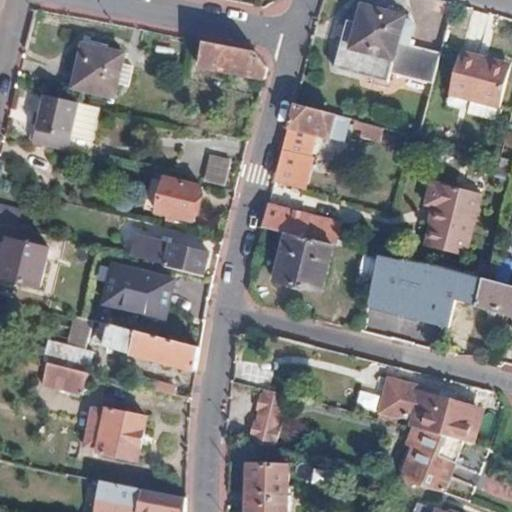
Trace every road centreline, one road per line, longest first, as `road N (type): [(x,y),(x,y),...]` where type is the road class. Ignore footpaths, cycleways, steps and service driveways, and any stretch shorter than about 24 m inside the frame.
road 1 (residential): [(228,312),(511,383)]
road 2 (residential): [(228,312),(292,38)]
road 3 (residential): [(204,511),(214,376),(228,312)]
road 4 (residential): [(113,0),(292,38)]
